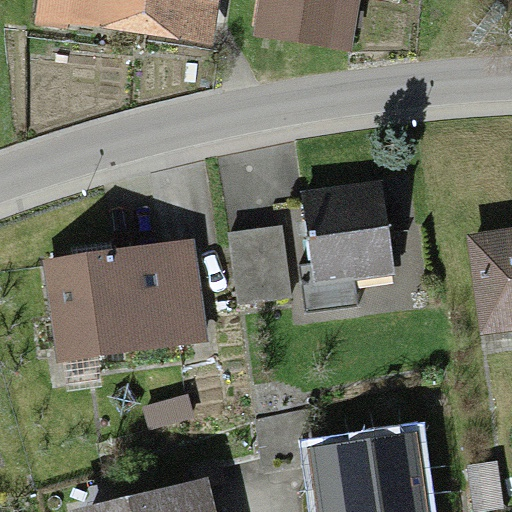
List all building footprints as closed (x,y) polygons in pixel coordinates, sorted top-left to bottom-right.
[(42,0),(39,25),(70,29),(75,0),(200,19),(202,0),(42,0)] [(264,0),(260,28),(351,42),(357,0),(264,0)] [(308,313),(360,306),(356,274),(396,269),(384,189),(305,200),(314,265),(301,266),(308,313)] [(241,305),(293,298),(283,228),(232,235),(241,305)] [(511,236),(476,241),(488,329),(511,325),(511,236)] [(52,265),(63,343),(93,338),(95,353),(204,338),(193,261),(118,271),(116,256),(52,265)] [(317,450),(312,409),(258,420),(265,463),(314,456),(321,511),(428,511),(417,435),(317,450)] [(209,511),(205,492),(122,511),(209,511)]
